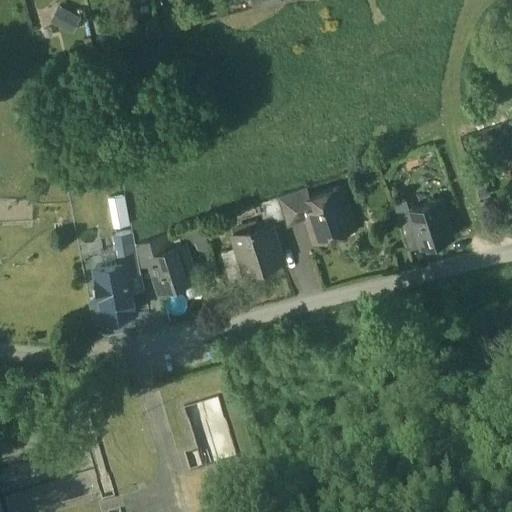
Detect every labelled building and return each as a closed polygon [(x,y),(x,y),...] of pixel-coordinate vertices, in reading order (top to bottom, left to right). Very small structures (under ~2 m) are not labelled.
[(80,13),(66,6),(59,20),(73,27),(80,13)] [(309,196),(305,184),(277,194),(287,223),(308,216),(303,199),(309,196)] [(309,196),(303,199),(308,216),(315,236),(353,224),(341,186),(309,196)] [(112,222),(130,220),(127,190),(109,192),(112,222)] [(440,196),(410,206),(411,211),(421,241),(452,231),(440,196)] [(411,211),(398,215),(408,245),(421,241),(411,211)] [(270,219),(233,231),(246,270),(282,258),(270,219)] [(166,230),(150,236),(154,250),(171,245),(166,230)] [(150,236),(135,241),(139,264),(151,261),(150,256),(149,252),(154,250),(150,236)] [(134,237),(115,241),(119,260),(126,259),(129,275),(141,272),(139,264),(135,241),(134,237)] [(154,250),(149,252),(150,256),(151,261),(161,288),(193,278),(181,242),(154,250)] [(119,260),(94,265),(100,294),(104,314),(105,314),(135,308),(129,275),(126,259),(119,260)] [(100,294),(88,296),(93,320),(106,318),(105,314),(104,314),(100,294)] [(218,396),(183,407),(196,452),(183,455),(189,474),(237,460),(218,396)] [(90,415),(0,440),(0,511),(50,511),(100,498),(102,505),(115,501),(90,415)]
